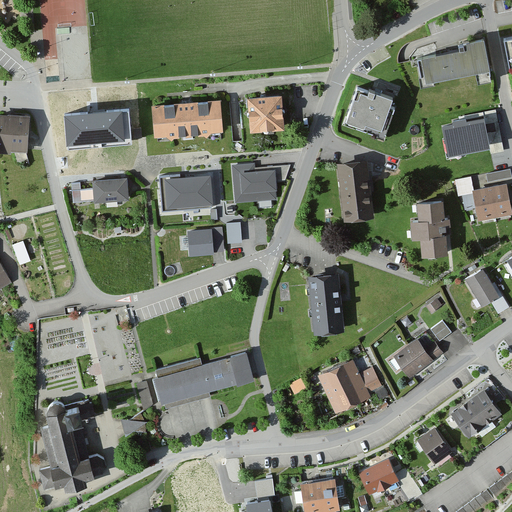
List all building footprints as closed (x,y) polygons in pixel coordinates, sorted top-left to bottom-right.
[(488,44),(466,48),(467,54),(455,56),(421,61),(425,87),(493,76),(488,44)] [(394,97),(362,85),(351,117),(383,128),(394,97)] [(287,98),(253,100),(255,134),(289,131),(287,98)] [(224,102),(156,109),(159,141),(228,134),(224,102)] [(484,110),(488,124),(499,121),(495,107),(484,110)] [(129,109),(64,114),(67,145),(132,140),(129,109)] [(0,162),(4,163),(5,154),(30,156),(33,118),(0,115),(0,162)] [(484,118),(442,126),(448,158),(490,150),(484,118)] [(372,163),(340,167),(348,223),(380,218),(372,163)] [(252,164),(234,165),(236,199),(275,196),(274,186),(275,186),(274,168),(253,169),(252,164)] [(511,169),(487,175),(489,183),(511,178),(511,169)] [(210,173),(165,177),(168,204),(212,200),(210,173)] [(472,178),(457,181),(460,197),(475,194),(472,178)] [(128,183),(124,180),(96,183),(98,205),(133,202),(131,187),(128,183)] [(511,185),(494,189),(499,218),(511,215),(511,185)] [(499,218),(494,189),(476,191),(481,220),(499,218)] [(450,222),(449,203),(422,205),(424,223),(414,224),(416,242),(425,242),(426,258),(454,256),(452,239),(447,239),(446,222),(450,222)] [(242,240),(242,219),(228,219),(228,241),(242,240)] [(213,230),(190,231),(191,257),(217,256),(217,253),(226,252),(224,228),(213,229),(213,230)] [(19,262),(30,259),(25,238),(13,241),(19,262)] [(0,292),(13,285),(0,263),(0,292)] [(494,285),(485,269),(469,279),(486,305),(493,301),(500,313),(507,309),(511,306),(498,283),(494,285)] [(343,277),(312,280),(317,333),(347,330),(343,277)] [(429,308),(434,314),(443,306),(438,300),(429,308)] [(444,317),(431,326),(440,339),(453,330),(444,317)] [(426,349),(419,340),(398,356),(415,378),(429,367),(446,354),(436,341),(426,349)] [(212,392),(259,381),(252,353),(205,364),(203,358),(158,370),(168,409),(187,404),(214,397),(212,392)] [(362,380),(351,360),(319,376),(338,414),(360,404),(372,398),(369,392),(382,385),(375,373),(362,380)] [(137,382),(144,409),(152,403),(146,379),(137,382)] [(473,402),(490,426),(506,414),(488,390),(473,402)] [(490,426),(473,402),(457,413),(474,437),(490,426)] [(91,477),(107,473),(110,467),(107,458),(99,454),(92,455),(79,407),(52,414),(54,426),(44,428),(55,468),(42,471),(46,488),(64,483),(66,489),(93,482),(91,477)] [(147,431),(142,410),(130,418),(121,418),(126,435),(132,430),(147,431)] [(421,441),(437,463),(457,449),(441,427),(421,441)] [(363,472),(372,493),(402,481),(392,459),(363,472)] [(230,511),(223,475),(190,481),(196,511),(195,511),(230,511)] [(273,475),(255,478),(258,496),(248,498),(249,511),(273,511),(271,493),(276,493),(273,475)] [(322,481),(325,511),(342,510),(339,479),(322,481)] [(325,511),(322,481),(305,483),(307,511),(325,511)]
